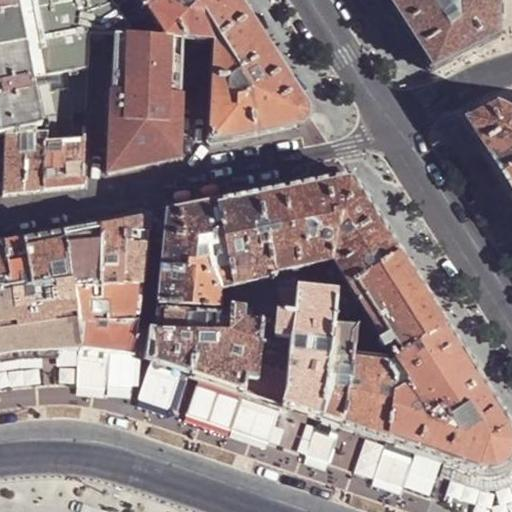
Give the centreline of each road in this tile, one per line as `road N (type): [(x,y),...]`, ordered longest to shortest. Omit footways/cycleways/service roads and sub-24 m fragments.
road 1 (residential): [(286,511),(81,448),(0,449)]
road 2 (secondary): [(392,127),(511,316)]
road 3 (residential): [(187,180),(357,143),(392,127)]
road 4 (residential): [(92,201),(98,42)]
road 5 (secondary): [(311,0),(392,127)]
road 6 (residential): [(392,127),(511,71)]
road 7 (residential): [(187,180),(195,52)]
